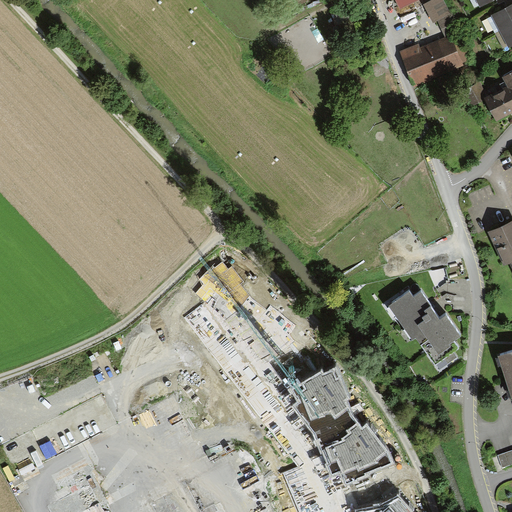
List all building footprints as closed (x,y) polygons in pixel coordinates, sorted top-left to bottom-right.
[(396,0),(401,9),(419,0),(396,0)] [(443,0),(433,0),(424,5),(434,23),(438,21),(446,36),(458,29),(443,0)] [(478,0),(483,8),(497,0),(478,0)] [(511,4),(491,15),(508,49),(511,46),(511,4)] [(419,43),(400,51),(415,87),(464,65),(463,63),(470,60),(459,34),(452,38),(450,34),(420,47),(419,43)] [(488,97),(485,99),(497,121),(511,112),(511,71),(502,77),(508,86),(488,97)] [(463,90),(471,106),(485,99),(488,97),(480,82),(463,90)] [(511,218),(491,227),(504,258),(511,255),(511,257),(511,218)] [(415,338),(435,364),(461,346),(455,339),(463,334),(447,312),(440,317),(421,290),(413,295),(409,289),(388,304),(413,339),(415,338)] [(511,349),(498,354),(511,396),(511,349)] [(303,402),(296,407),(317,433),(333,473),(342,470),(347,483),(391,462),(386,453),(367,428),(361,432),(350,417),(336,372),(322,378),(321,375),(294,390),(303,402)] [(202,380),(189,387),(215,437),(228,430),(202,380)] [(189,390),(31,469),(40,487),(96,458),(115,495),(216,444),(189,390)] [(234,450),(228,453),(236,468),(241,465),(234,450)] [(511,450),(498,455),(502,467),(511,464),(511,450)] [(201,511),(185,481),(151,499),(157,511),(201,511)] [(104,511),(89,484),(50,505),(53,511),(104,511)] [(218,511),(208,486),(197,490),(205,511),(218,511)] [(383,509),(363,511),(410,511),(398,500),(383,509)]
